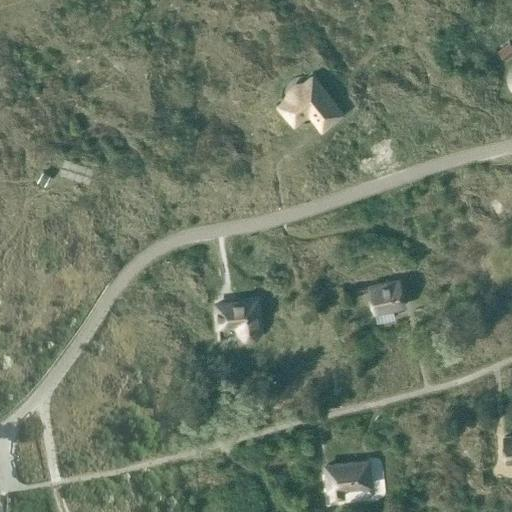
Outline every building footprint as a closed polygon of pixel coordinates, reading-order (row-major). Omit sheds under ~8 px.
[(511,54),(511,44),(510,42),(498,52),(505,60),(511,54)] [(312,79),(303,86),(301,86),(299,86),(297,87),(295,88),(293,90),(292,92),(291,94),(291,96),(282,103),(291,115),(306,103),(323,124),(338,112),(312,79)] [(39,179),(45,183),(49,175),(43,171),(39,179)] [(285,291),(287,281),(266,276),(263,286),(285,291)] [(369,286),(375,311),(405,305),(399,279),(369,286)] [(257,300),(217,304),(219,325),(239,323),(239,331),(246,337),(255,336),(260,329),(257,300)] [(368,460),(326,465),(329,489),(331,489),(332,497),(344,496),(343,488),(371,485),(368,460)]
